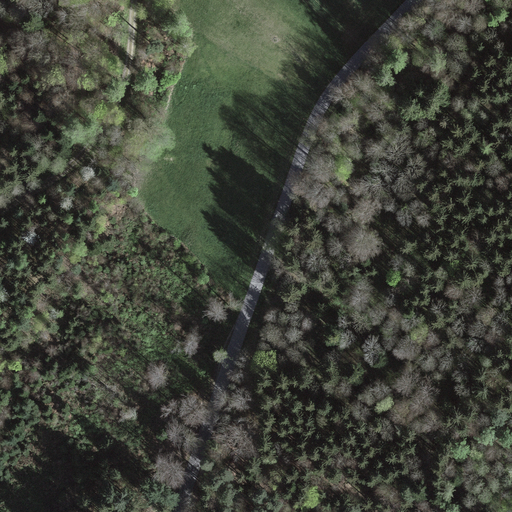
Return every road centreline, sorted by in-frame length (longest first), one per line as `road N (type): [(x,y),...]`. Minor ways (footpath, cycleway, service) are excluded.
road 1 (unclassified): [(181,511),(311,124),(362,50),(412,0)]
road 2 (track): [(131,0),(124,71),(101,131),(66,166),(0,209)]
